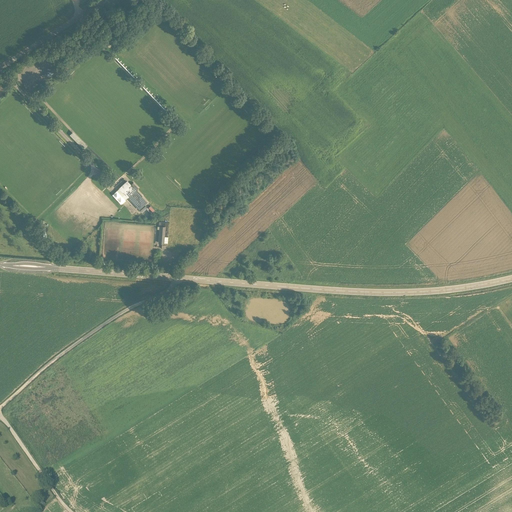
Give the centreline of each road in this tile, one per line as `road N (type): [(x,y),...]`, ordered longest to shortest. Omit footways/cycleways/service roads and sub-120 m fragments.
road 1 (tertiary): [(495,282),(370,292),(176,278)]
road 2 (unclassified): [(176,278),(56,358),(0,408)]
road 3 (tertiary): [(176,278),(45,267)]
road 4 (track): [(0,412),(71,511)]
